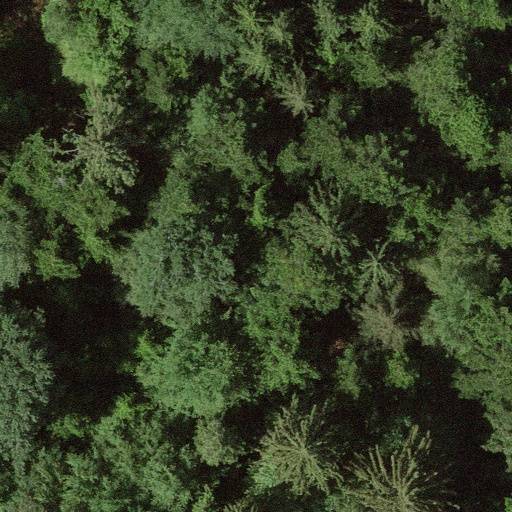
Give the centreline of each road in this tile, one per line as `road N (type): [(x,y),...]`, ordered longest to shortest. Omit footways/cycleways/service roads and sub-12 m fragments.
road 1 (track): [(0,253),(87,262),(160,281),(191,299),(210,325),(215,350),(193,511)]
road 2 (track): [(215,350),(325,342),(511,202)]
